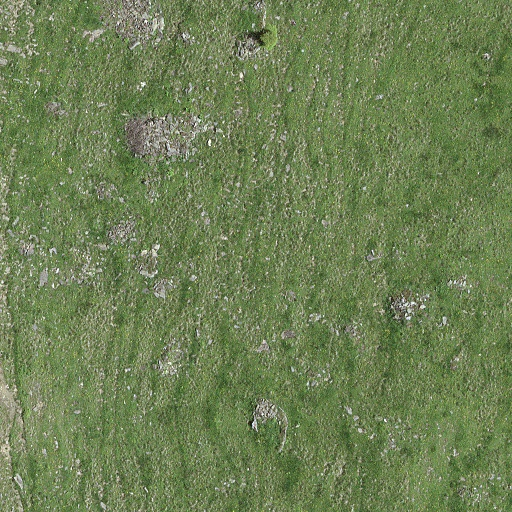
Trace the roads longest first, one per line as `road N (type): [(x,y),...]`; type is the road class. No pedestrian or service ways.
road 1 (track): [(32,0),(0,165)]
road 2 (track): [(0,345),(18,451),(16,511)]
